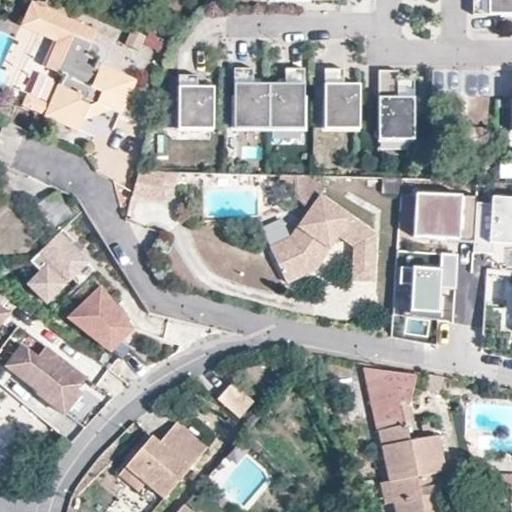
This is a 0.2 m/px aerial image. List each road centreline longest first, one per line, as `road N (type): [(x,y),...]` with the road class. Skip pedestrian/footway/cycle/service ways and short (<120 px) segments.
road 1 (residential): [(293,330),(159,298),(85,178),(32,152)]
road 2 (residential): [(293,330),(234,348),(119,418),(59,505)]
road 3 (residential): [(511,371),(293,330)]
road 4 (residential): [(381,31),(242,26)]
